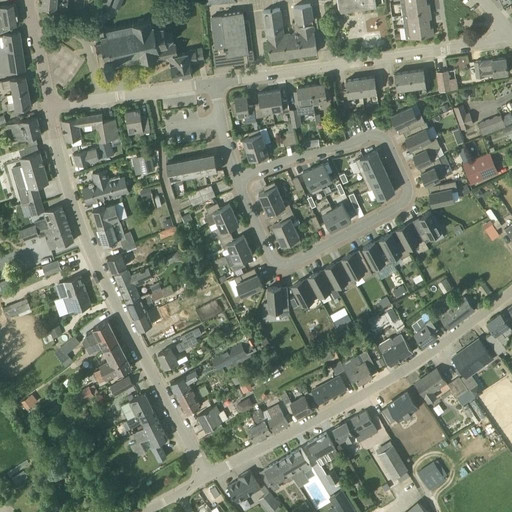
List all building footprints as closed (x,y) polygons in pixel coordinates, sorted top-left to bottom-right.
[(68,0),(43,0),(43,7),(56,8),(67,9),(68,0)] [(114,0),(112,6),(119,9),(122,0),(114,0)] [(337,0),(339,13),(376,7),(375,0),(337,0)] [(402,15),(430,11),(429,3),(427,4),(426,0),(422,0),(401,3),(402,15)] [(9,28),(9,25),(19,24),(16,3),(0,5),(0,8),(2,24),(0,24),(1,26),(0,26),(0,28),(0,29),(9,28)] [(270,59),(317,52),(310,4),(294,6),(296,21),(292,22),(293,28),(294,28),(295,33),(283,35),(280,8),(263,10),(270,59)] [(244,21),(243,13),(242,11),(222,14),(222,15),(211,17),(215,47),(213,47),(216,67),(222,66),(222,64),(228,63),(228,65),(254,61),(249,20),(244,21)] [(404,27),(429,23),(429,19),(431,19),(430,11),(402,15),(404,27)] [(178,55),(178,54),(175,42),(167,44),(167,43),(173,38),(171,30),(164,28),(164,26),(155,28),(154,25),(153,20),(151,20),(150,18),(149,18),(149,20),(145,21),(145,19),(138,21),(138,23),(134,24),(134,22),(133,22),(133,24),(125,25),(125,23),(124,24),(124,26),(117,27),(116,25),(115,26),(115,27),(107,29),(107,27),(104,25),(101,26),(100,29),(101,35),(102,42),(96,44),(98,56),(105,54),(105,58),(107,66),(115,64),(123,62),(123,64),(124,64),(124,62),(132,60),(132,62),(133,62),(133,60),(140,59),(141,61),(142,61),(142,59),(146,58),(146,60),(153,59),(153,57),(157,56),(158,60),(159,60),(159,59),(169,56),(178,55)] [(406,39),(424,36),(434,35),(433,27),(430,27),(429,23),(404,27),(406,39)] [(0,72),(26,69),(20,31),(4,33),(4,35),(0,35),(0,72)] [(205,60),(202,50),(202,47),(195,49),(187,50),(187,52),(178,54),(178,55),(169,56),(174,78),(193,74),(190,63),(198,61),(205,60)] [(484,76),(498,74),(508,73),(505,57),(497,58),(497,59),(494,59),(492,59),(482,61),(482,60),(474,61),(476,78),(484,77),(484,76)] [(426,85),(425,79),(424,69),(409,71),(411,87),(419,86),(420,95),(427,94),(426,85)] [(404,88),(411,87),(409,71),(394,73),(397,89),(398,98),(405,97),(404,88)] [(447,71),(437,72),(440,90),(450,88),(447,71)] [(12,86),(13,94),(29,91),(27,82),(26,82),(25,77),(26,77),(26,76),(10,79),(2,81),(1,81),(3,88),(12,86)] [(377,92),(376,86),(375,76),(360,78),(362,94),(370,93),(371,102),(378,101),(377,92)] [(355,95),(362,94),(360,78),(346,80),(347,90),(348,96),(349,105),(356,104),(355,95)] [(311,85),(313,102),(330,100),(328,87),(324,88),(324,83),(311,85)] [(313,102),(311,85),(298,87),(299,92),(295,92),(297,109),(290,110),(290,112),(292,127),(301,125),(299,112),(305,111),(304,104),(313,102)] [(282,101),(282,99),(280,90),(269,91),(272,111),(278,110),(279,114),(290,112),(290,110),(288,100),(282,101)] [(29,91),(13,94),(15,101),(6,103),(7,110),(8,110),(16,108),(32,105),(31,105),(30,100),(29,91)] [(266,111),(272,111),(269,91),(258,93),(260,104),(254,105),(256,117),(267,116),(266,111)] [(256,117),(254,105),(248,106),(246,95),(235,97),(236,104),(232,104),(233,114),(237,114),(238,116),(244,115),(245,123),(256,121),(256,117)] [(462,104),(453,107),(461,128),(472,124),(468,113),(465,114),(462,104)] [(407,123),(409,128),(425,121),(421,113),(416,115),(412,107),(391,116),(397,128),(407,123)] [(151,132),(149,124),(148,117),(141,118),(140,109),(125,111),(129,133),(143,131),(143,133),(151,132)] [(96,123),(99,141),(109,138),(118,136),(116,118),(103,120),(102,113),(78,116),(62,119),(66,140),(82,137),(79,125),(96,123)] [(506,124),(511,120),(511,118),(510,114),(503,118),(506,124)] [(500,115),(478,123),(483,135),(504,126),(500,115)] [(14,141),(32,137),(41,135),(37,117),(6,124),(7,129),(11,128),(14,141)] [(425,121),(409,128),(406,130),(408,136),(406,137),(411,149),(421,145),(431,140),(431,139),(426,129),(429,128),(426,121),(425,121)] [(500,137),(505,135),(511,132),(511,124),(498,130),(500,137)] [(243,139),(246,149),(265,143),(262,133),(261,133),(260,129),(248,133),(249,137),(243,139)] [(458,129),(452,131),(455,137),(461,135),(458,129)] [(287,132),(290,144),(296,143),(293,131),(287,132)] [(284,146),(290,144),(287,132),(281,134),(284,146)] [(419,167),(422,165),(439,157),(435,149),(440,146),(436,137),(431,139),(431,140),(421,145),(423,150),(413,155),(419,167)] [(113,154),(109,138),(99,141),(100,146),(97,147),(100,158),(113,154)] [(268,154),(265,143),(246,149),(250,160),(257,158),(258,162),(269,158),(268,154)] [(99,158),(100,158),(97,147),(88,149),(73,153),(77,165),(91,161),(99,158)] [(460,157),(468,154),(465,147),(458,150),(460,157)] [(355,160),(360,170),(381,160),(376,150),(355,160)] [(28,201),(31,200),(41,197),(37,186),(49,182),(40,151),(20,157),(26,176),(21,177),(26,194),(28,201)] [(154,170),(150,153),(139,155),(143,172),(154,170)] [(202,155),(205,173),(217,171),(214,153),(202,155)] [(472,184),(498,173),(489,153),(463,163),(472,184)] [(194,175),(205,173),(202,155),(190,157),(194,175)] [(445,155),(439,157),(422,165),(424,171),(421,172),(427,184),(453,172),(445,155)] [(182,177),(194,175),(190,157),(178,160),(182,177)] [(178,160),(166,162),(170,180),(182,177),(178,160)] [(386,170),(381,160),(360,170),(365,180),(386,170)] [(313,168),(322,186),(332,182),(323,163),(313,168)] [(323,189),(322,186),(313,168),(303,172),(312,193),(323,189)] [(87,202),(129,190),(125,176),(109,181),(106,169),(92,173),(94,180),(95,179),(97,184),(83,188),(87,202)] [(390,180),(386,170),(365,180),(369,190),(374,188),(390,180)] [(297,191),(303,188),(298,177),(292,179),(297,191)] [(395,191),(390,180),(374,188),(378,198),(395,191)] [(455,180),(439,184),(440,190),(429,193),(432,206),(454,201),(452,191),(457,190),(455,180)] [(259,193),(263,204),(281,196),(276,185),(276,186),(274,182),(264,186),(266,190),(259,193)] [(460,187),(464,195),(471,191),(466,183),(460,187)] [(187,194),(189,200),(201,195),(204,201),(216,196),(211,185),(187,194)] [(139,190),(142,197),(144,196),(153,193),(150,186),(139,190)] [(201,195),(189,200),(192,206),(204,201),(201,195)] [(281,196),(263,204),(268,214),(278,209),(280,215),(292,210),(287,199),(283,201),(281,196)] [(355,196),(350,199),(355,208),(360,206),(355,196)] [(43,211),(44,211),(41,197),(31,200),(28,201),(31,215),(43,211)] [(206,207),(209,213),(205,215),(209,225),(217,221),(235,214),(230,203),(220,208),(217,202),(206,207)] [(98,228),(112,223),(120,221),(115,203),(92,210),(98,228)] [(332,209),(341,225),(351,219),(342,203),(332,209)] [(331,230),(341,225),(332,209),(330,204),(320,210),(331,230)] [(43,211),(46,218),(35,221),(36,224),(38,230),(45,227),(48,226),(67,220),(62,205),(44,211),(43,211)] [(490,208),(485,211),(492,222),(497,229),(501,226),(497,219),(490,208)] [(292,210),(280,215),(283,220),(273,225),(277,235),(295,227),(293,222),(296,220),(292,210)] [(419,217),(420,220),(415,223),(424,240),(441,230),(430,211),(419,217)] [(190,213),(182,216),(184,222),(192,218),(190,213)] [(235,214),(217,221),(219,227),(215,229),(220,239),(231,234),(229,228),(239,224),(235,214)] [(310,218),(315,229),(321,227),(316,215),(310,218)] [(49,239),(47,240),(50,249),(74,240),(67,220),(48,226),(45,227),(49,239)] [(130,231),(116,236),(112,223),(98,228),(103,245),(120,240),(123,246),(134,242),(130,231)] [(415,223),(409,226),(408,223),(397,229),(408,249),(424,240),(415,223)] [(36,224),(21,229),(24,239),(39,234),(38,230),(36,224)] [(453,227),(457,235),(463,231),(459,224),(453,227)] [(176,226),(158,232),(161,239),(178,232),(176,226)] [(295,227),(277,235),(282,245),(289,242),(291,246),(301,242),(299,237),(300,237),(295,227)] [(397,229),(396,229),(398,232),(393,235),(391,232),(380,238),(391,258),(399,253),(402,258),(410,254),(408,249),(397,229)] [(231,234),(220,239),(225,249),(228,248),(231,253),(249,245),(244,235),(234,239),(231,234)] [(380,238),(381,241),(376,244),(375,241),(363,247),(376,272),(394,263),(391,258),(380,238)] [(139,254),(137,247),(134,242),(123,246),(125,252),(108,258),(108,257),(107,257),(112,271),(133,263),(131,257),(139,254)] [(253,255),(249,245),(231,253),(225,255),(230,266),(231,265),(234,270),(246,265),(243,260),(253,255)] [(167,255),(169,262),(180,258),(177,251),(167,255)] [(342,259),(347,268),(353,278),(361,274),(364,279),(373,274),(363,256),(357,259),(354,252),(342,259)] [(201,260),(203,266),(209,264),(206,258),(201,260)] [(45,275),(52,272),(61,269),(58,260),(42,266),(45,275)] [(356,283),(353,278),(347,268),(342,271),(337,261),(325,268),(327,270),(336,287),(344,283),(347,288),(356,283)] [(115,274),(127,303),(141,297),(141,296),(136,285),(145,281),(144,279),(152,275),(148,266),(131,274),(128,268),(115,274)] [(257,274),(254,275),(252,269),(234,277),(242,295),(263,286),(257,274)] [(340,295),(336,287),(327,270),(322,273),(320,270),(309,277),(310,279),(319,296),(327,292),(332,300),(340,295)] [(64,281),(69,294),(85,288),(80,275),(64,281)] [(441,281),(444,286),(449,283),(446,278),(441,281)] [(304,279),(303,280),(292,286),(302,305),(319,296),(310,279),(305,282),(304,280),(304,279)] [(486,282),(481,284),(486,293),(491,290),(486,282)] [(127,303),(133,316),(146,311),(144,304),(164,295),(165,295),(174,291),(171,283),(162,287),(153,291),(141,296),(141,297),(127,303)] [(393,290),(396,296),(406,291),(403,285),(393,290)] [(290,314),(288,297),(282,297),(281,287),(268,288),(269,302),(264,302),(264,310),(279,309),(279,315),(290,314)] [(91,304),(85,288),(69,294),(75,310),(91,304)] [(223,295),(196,308),(202,321),(228,308),(223,295)] [(387,296),(379,300),(383,307),(391,303),(387,296)] [(474,309),(468,301),(465,296),(450,307),(447,302),(436,310),(440,315),(449,328),(474,309)] [(26,299),(3,307),(7,317),(30,309),(26,299)] [(152,324),(146,311),(133,316),(139,330),(152,324)] [(348,313),(334,321),(339,330),(353,322),(348,313)] [(509,325),(500,313),(487,322),(493,332),(486,337),(498,354),(506,348),(500,340),(511,331),(511,329),(509,325)] [(257,317),(251,320),(254,326),(260,323),(257,317)] [(399,318),(393,322),(397,329),(404,325),(399,318)] [(437,328),(431,320),(430,318),(424,322),(426,324),(414,332),(423,345),(435,336),(432,332),(437,328)] [(93,327),(94,329),(86,333),(82,339),(85,345),(114,331),(108,320),(93,327)] [(227,324),(222,326),(225,333),(231,330),(227,324)] [(49,329),(53,338),(63,334),(59,325),(49,329)] [(174,353),(183,349),(197,342),(195,337),(201,334),(198,327),(190,331),(181,336),(184,342),(180,344),(180,343),(171,347),(158,353),(165,367),(177,360),(174,353)] [(218,370),(226,366),(250,353),(254,351),(249,341),(253,339),(249,330),(227,342),(231,348),(212,358),(215,364),(218,369),(218,370)] [(104,348),(119,340),(114,331),(85,345),(89,353),(92,351),(92,350),(102,344),(104,348)] [(265,333),(256,338),(260,346),(269,341),(265,333)] [(391,365),(406,355),(413,351),(401,333),(392,339),(391,337),(378,345),(391,365)] [(75,335),(61,346),(66,353),(80,342),(75,335)] [(452,357),(458,365),(466,377),(493,357),(479,338),(452,357)] [(104,348),(110,359),(111,361),(125,354),(119,340),(104,348)] [(61,346),(54,352),(62,362),(69,357),(66,353),(61,346)] [(279,358),(274,348),(268,351),(273,361),(279,358)] [(250,353),(226,366),(229,372),(253,359),(250,353)] [(131,365),(125,354),(111,361),(110,359),(101,363),(101,367),(102,369),(106,378),(131,365)] [(357,379),(359,382),(361,381),(361,383),(367,379),(366,378),(373,375),(365,361),(361,364),(356,355),(341,363),(351,382),(352,382),(352,381),(357,379)] [(69,357),(62,362),(65,366),(72,360),(69,357)] [(176,393),(191,385),(189,381),(199,376),(201,379),(218,369),(215,364),(201,371),(198,367),(185,374),(186,375),(171,383),(176,393)] [(267,370),(259,375),(264,383),(271,379),(281,374),(276,366),(267,370)] [(446,381),(442,376),(437,368),(416,382),(425,396),(429,401),(435,397),(432,391),(446,381)] [(235,384),(245,379),(242,373),(232,378),(235,384)] [(312,390),(314,394),(319,403),(347,388),(340,375),(312,390)] [(116,394),(124,389),(133,384),(128,376),(111,385),(116,394)] [(447,383),(456,396),(468,389),(465,384),(459,376),(447,383)] [(252,388),(248,380),(239,385),(244,393),(252,388)] [(483,390),(477,382),(468,389),(473,397),(483,390)] [(194,392),(193,390),(191,385),(176,393),(187,412),(201,405),(201,404),(203,403),(201,400),(205,398),(202,392),(201,393),(199,389),(194,392)] [(204,395),(209,392),(205,385),(200,387),(204,395)] [(90,386),(82,390),(86,399),(94,395),(93,393),(90,386)] [(462,405),(473,397),(468,389),(456,396),(462,405)] [(411,413),(420,407),(409,390),(387,402),(388,404),(381,409),(389,422),(397,418),(398,420),(411,413)] [(137,414),(152,406),(145,392),(130,400),(121,405),(127,418),(137,414)] [(285,403),(290,400),(286,392),(281,395),(285,403)] [(19,403),(25,410),(37,401),(32,393),(19,403)] [(298,417),(303,414),(312,409),(305,395),(291,403),(298,417)] [(288,424),(284,415),(278,404),(268,410),(272,417),(268,419),(274,431),(288,424)] [(206,430),(215,425),(228,418),(224,410),(220,412),(216,405),(198,414),(206,430)] [(141,421),(143,424),(157,417),(152,406),(137,414),(127,418),(128,420),(122,422),(126,429),(141,421)] [(359,441),(375,432),(384,427),(372,406),(347,420),(346,420),(332,428),(339,440),(346,436),(349,440),(356,436),(359,441)] [(272,432),(268,423),(260,408),(250,413),(256,424),(248,428),(255,441),(272,432)] [(144,427),(133,432),(132,433),(137,443),(131,446),(137,457),(145,452),(140,442),(142,440),(141,438),(148,435),(153,444),(152,445),(154,449),(153,449),(159,460),(167,456),(159,442),(168,437),(157,417),(143,424),(144,427)] [(430,420),(425,423),(429,429),(409,442),(416,453),(441,436),(430,420)] [(335,446),(331,440),(326,432),(308,443),(320,464),(327,460),(323,453),(335,446)] [(393,477),(408,467),(392,442),(377,452),(393,477)] [(313,467),(306,455),(301,447),(292,452),(286,455),(278,461),(287,475),(285,476),(288,481),(292,479),(292,478),(303,471),(304,472),(313,467)] [(276,481),(285,476),(287,475),(278,461),(265,468),(264,469),(259,472),(268,486),(270,485),(274,490),(279,487),(276,481)] [(440,470),(435,462),(434,462),(418,472),(423,480),(429,489),(445,479),(441,472),(440,470)] [(333,468),(326,472),(332,483),(339,479),(333,468)] [(260,487),(255,478),(250,469),(238,476),(240,478),(227,486),(237,501),(260,487)] [(12,478),(16,484),(24,479),(20,473),(12,478)] [(387,482),(382,485),(385,490),(390,487),(387,482)] [(265,495),(259,499),(269,511),(270,511),(279,505),(268,492),(265,495)] [(129,498),(131,503),(139,498),(136,494),(129,498)] [(354,511),(345,497),(335,503),(340,511),(354,511)] [(303,511),(309,508),(304,500),(291,509),(292,511),(303,511)] [(405,511),(426,511),(419,502),(405,511)]
